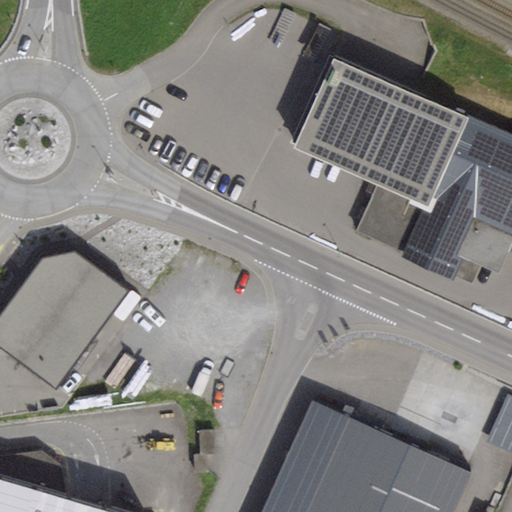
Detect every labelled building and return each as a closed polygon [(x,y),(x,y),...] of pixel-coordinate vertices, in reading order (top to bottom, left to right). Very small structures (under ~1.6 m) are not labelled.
[(511,124),(333,44),(291,137),(380,176),(355,231),(454,276),(465,253),(498,267),(506,248),(511,250),(511,124)] [(74,253),(42,258),(0,314),(0,348),(55,389),(127,291),(74,253)] [(511,446),(511,389),(508,388),(490,438),(511,446)] [(448,511),(471,462),(350,408),(302,511),(448,511)] [(114,511),(113,496),(0,464),(0,511),(114,511)] [(129,511),(130,511),(130,508),(130,506),(129,504),(127,502),(125,501),(122,501),(120,501),(118,503),(116,504),(115,507),(115,509),(115,511),(129,511)]
